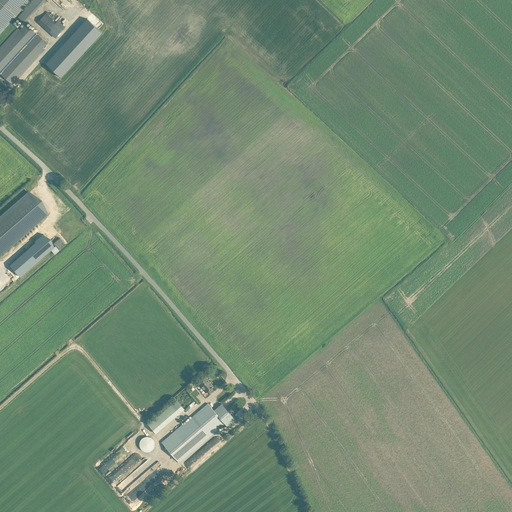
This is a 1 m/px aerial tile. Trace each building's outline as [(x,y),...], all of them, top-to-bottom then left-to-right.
[(0,0),(0,33),(30,0),(0,0)] [(33,0),(18,17),(25,23),(45,0),(33,0)] [(45,14),(39,22),(56,37),(62,30),(56,24),(51,19),(52,18),(49,15),(51,13),(48,11),(45,14)] [(87,18),(46,63),(61,77),(102,32),(87,18)] [(0,72),(12,84),(44,49),(43,48),(47,43),(26,23),(20,30),(17,28),(0,46),(0,72)] [(29,190),(0,215),(0,255),(48,213),(29,190)] [(36,242),(47,253),(54,247),(43,234),(36,241),(36,242)] [(59,249),(65,244),(60,238),(54,243),(56,246),(51,250),(55,254),(60,250),(59,249)] [(198,383),(206,393),(213,386),(206,377),(198,383)] [(156,433),(184,409),(177,400),(148,424),(156,433)] [(172,434),(162,442),(179,462),(189,453),(221,426),(225,423),(208,403),(204,406),(172,434)] [(154,445),(154,444),(154,443),(154,442),(154,441),(154,440),(153,440),(153,439),(152,439),(152,438),(151,438),(151,437),(150,437),(149,437),(148,436),(147,436),(146,436),(145,436),(145,437),(144,437),(143,437),(142,438),(141,439),(140,440),(140,441),(139,442),(139,443),(139,444),(139,445),(140,446),(140,447),(140,448),(141,449),(142,450),(143,450),(143,451),(144,451),(145,451),(146,451),(147,452),(147,451),(148,451),(149,451),(150,451),(151,450),(152,450),(152,449),(153,449),(153,448),(154,447),(154,446),(154,445)] [(116,469),(121,475),(132,465),(127,459),(116,469)] [(156,477),(154,478),(151,474),(139,483),(145,490),(158,480),(156,477)] [(122,491),(129,487),(125,480),(118,484),(122,491)]
